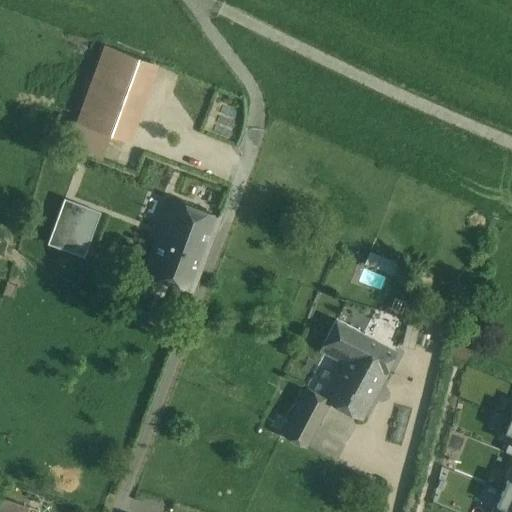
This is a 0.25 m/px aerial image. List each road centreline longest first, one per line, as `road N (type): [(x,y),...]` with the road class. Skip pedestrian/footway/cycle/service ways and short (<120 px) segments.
road 1 (residential): [(187,0),(247,82),(256,121),(116,511)]
road 2 (unknown): [(396,511),(443,377)]
